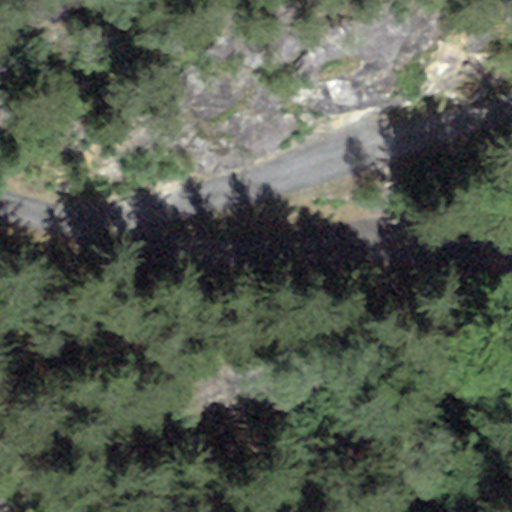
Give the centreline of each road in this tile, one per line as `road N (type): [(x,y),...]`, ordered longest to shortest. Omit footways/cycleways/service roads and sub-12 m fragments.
road 1 (track): [(511,255),(401,242),(265,253),(0,205)]
road 2 (track): [(99,229),(280,183),(511,106)]
